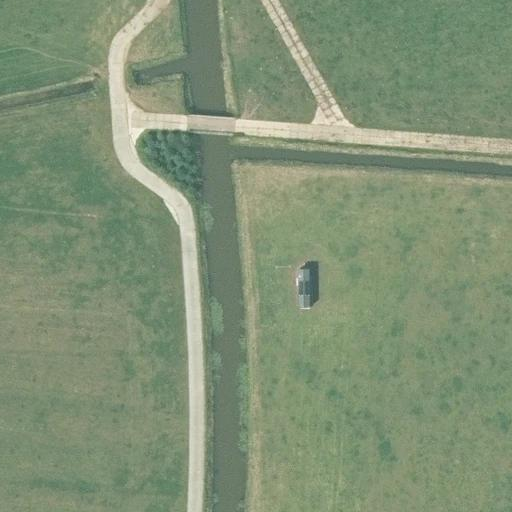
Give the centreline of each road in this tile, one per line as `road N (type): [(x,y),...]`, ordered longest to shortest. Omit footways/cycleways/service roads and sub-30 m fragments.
road 1 (track): [(155,0),(112,57),(124,152),(188,223),(197,356),(193,511)]
road 2 (track): [(511,145),(117,120)]
road 3 (track): [(341,133),(267,0)]
